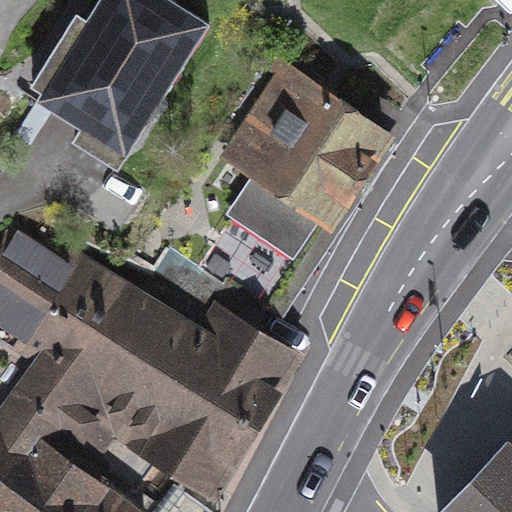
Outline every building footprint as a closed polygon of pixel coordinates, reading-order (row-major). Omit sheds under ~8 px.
[(98,0),(88,18),(78,12),(36,81),(45,86),(39,97),(75,118),(64,136),(118,168),(209,14),(184,0),(98,0)] [(390,126),(281,56),(216,156),(243,173),(217,213),(299,266),(390,126)] [(129,444),(211,496),(303,355),(220,299),(204,324),(17,213),(0,264),(0,334),(34,354),(1,403),(91,464),(117,428),(132,437),(129,444)] [(1,403),(0,404),(0,511),(159,511),(91,464),(1,403)] [(439,511),(511,511),(511,446),(506,441),(439,511)]
